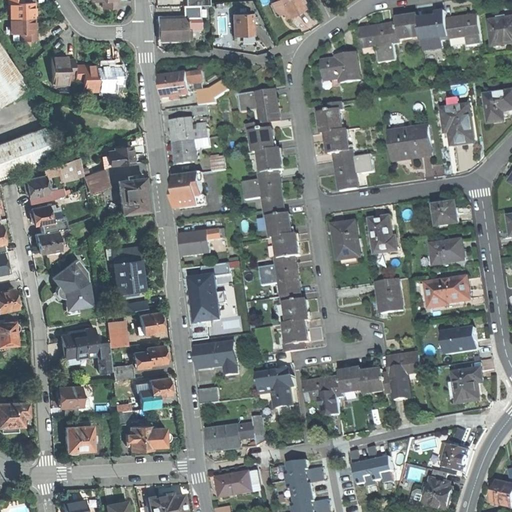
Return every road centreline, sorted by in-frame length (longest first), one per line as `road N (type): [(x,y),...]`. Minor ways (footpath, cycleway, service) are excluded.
road 1 (residential): [(199,466),(145,29)]
road 2 (residential): [(46,475),(38,317),(8,190)]
road 3 (residential): [(330,30),(303,52),(296,72),(315,204)]
road 4 (residential): [(482,181),(511,361)]
road 5 (residential): [(328,444),(468,420),(505,428)]
road 6 (residential): [(315,204),(482,181)]
road 7 (unknown): [(0,115),(61,109),(156,128)]
road 8 (residential): [(199,466),(46,475)]
road 9 (residential): [(315,204),(333,323)]
